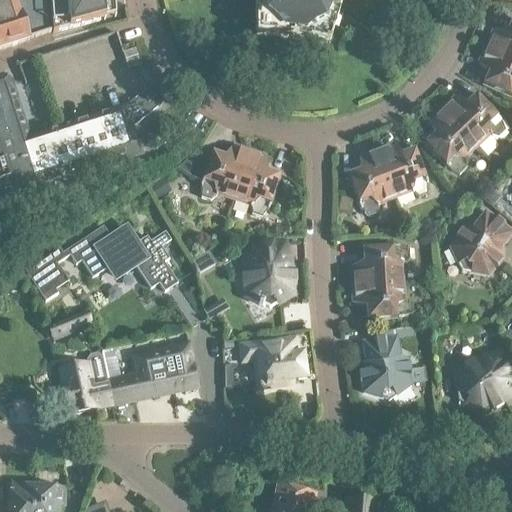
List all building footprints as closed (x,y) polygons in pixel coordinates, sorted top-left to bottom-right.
[(0,0),(0,51),(28,43),(27,42),(52,34),(49,0),(0,0)] [(49,0),(52,34),(52,36),(98,23),(96,0),(49,0)] [(255,0),(256,38),(279,39),(284,40),(292,40),(301,42),(309,44),(329,48),(343,1),(346,0),(255,0)] [(492,33),(485,49),(511,61),(511,23),(507,34),(492,33)] [(116,36),(18,68),(25,88),(122,57),(127,72),(140,66),(135,48),(121,51),(116,36)] [(511,61),(485,49),(478,64),(489,74),(483,87),(485,87),(511,100),(511,61)] [(0,207),(39,196),(42,190),(41,188),(140,158),(131,132),(168,103),(154,86),(123,111),(25,141),(7,84),(0,81),(0,207)] [(468,106),(454,98),(441,111),(478,149),(491,136),(499,140),(507,132),(501,120),(478,96),(468,106)] [(466,161),(478,149),(441,111),(428,124),(435,138),(425,147),(448,171),(461,177),(468,170),(466,161)] [(217,192),(235,197),(250,152),(233,146),(224,158),(210,154),(200,186),(201,199),(210,202),(217,192)] [(416,153),(404,158),(394,146),(378,152),(395,200),(411,194),(418,202),(428,199),(428,185),(416,153)] [(266,157),(250,152),(235,197),(250,203),(251,216),(262,219),(268,210),(280,177),(267,173),(266,157)] [(378,206),(395,200),(378,152),(361,158),(360,173),(348,178),(359,208),(369,220),(378,216),(378,206)] [(163,179),(148,188),(157,203),(172,194),(163,179)] [(492,208),(497,203),(497,197),(492,192),(485,200),(492,208)] [(353,201),(340,199),(337,213),(350,215),(353,201)] [(457,206),(452,199),(445,205),(450,212),(457,206)] [(471,232),(464,230),(450,250),(460,275),(488,280),(502,259),(500,253),(511,235),(483,215),(471,232)] [(40,260),(23,271),(45,304),(58,296),(56,292),(69,283),(57,266),(69,258),(76,267),(81,264),(92,281),(106,271),(115,285),(137,270),(150,292),(158,286),(164,295),(178,285),(164,265),(169,261),(161,249),(171,243),(165,234),(150,244),(147,238),(138,244),(127,227),(109,238),(103,229),(63,255),(60,250),(41,262),(40,260)] [(250,248),(251,269),(243,273),(245,297),(269,309),(294,296),(292,271),(285,268),(286,246),(250,248)] [(350,271),(351,288),(402,284),(401,266),(409,262),(408,250),(398,247),(362,250),(364,264),(350,271)] [(25,285),(16,272),(0,282),(0,295),(3,300),(25,285)] [(368,309),(369,321),(369,323),(403,320),(413,315),(412,304),(404,301),(402,284),(351,288),(353,305),(368,309)] [(229,311),(223,301),(203,313),(209,323),(229,311)] [(94,328),(87,311),(45,327),(53,344),(94,328)] [(366,366),(359,370),(362,396),(389,405),(411,389),(410,387),(409,373),(408,364),(400,361),(398,342),(414,340),(413,331),(401,331),(378,335),(378,343),(363,345),(365,359),(366,366)] [(292,341),(240,347),(242,365),(256,363),(259,386),(265,385),(266,388),(270,388),(270,390),(294,387),(294,382),(307,381),(304,355),(294,356),(292,341)] [(109,383),(108,383),(114,407),(199,389),(190,345),(134,357),(138,377),(109,383)] [(62,370),(56,372),(64,406),(68,406),(70,416),(114,407),(108,383),(107,383),(101,354),(89,356),(86,362),(86,365),(76,367),(72,365),(65,366),(62,370)] [(455,377),(458,404),(482,418),(503,404),(502,397),(511,390),(511,373),(501,357),(484,368),(476,364),(455,377)] [(224,391),(233,390),(230,368),(224,369),(224,391)] [(10,511),(33,511),(34,490),(28,490),(28,483),(11,483),(10,511)] [(277,489),(272,511),(312,511),(315,501),(316,497),(277,489)] [(63,491),(34,490),(33,511),(57,511),(58,508),(63,509),(63,491)] [(315,501),(312,511),(375,511),(376,505),(347,503),(347,507),(336,506),(328,504),(315,501)]
